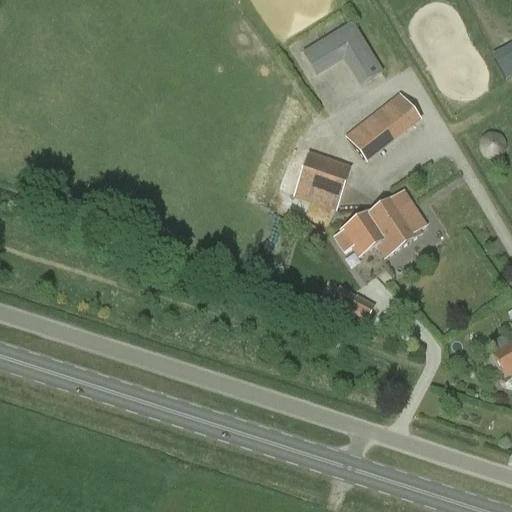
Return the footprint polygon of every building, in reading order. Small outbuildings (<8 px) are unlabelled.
[(342,63),(358,89),(382,75),(352,24),(302,55),(316,79),(342,63)] [(511,53),(497,61),(507,78),(511,75),(511,53)] [(399,96),(344,139),(366,167),(421,124),(399,96)] [(307,154),(292,200),(336,215),(351,170),(307,154)] [(374,249),(375,250),(383,263),(418,240),(393,201),(374,213),(388,236),(381,241),(383,243),(374,249)] [(343,257),(352,251),(358,260),(375,250),(374,249),(383,243),(381,241),(388,236),(374,213),(365,219),(364,218),(341,233),(342,235),(332,241),(343,257)] [(339,289),(330,305),(366,325),(375,309),(339,289)] [(511,345),(490,360),(504,383),(511,379),(511,345)]
